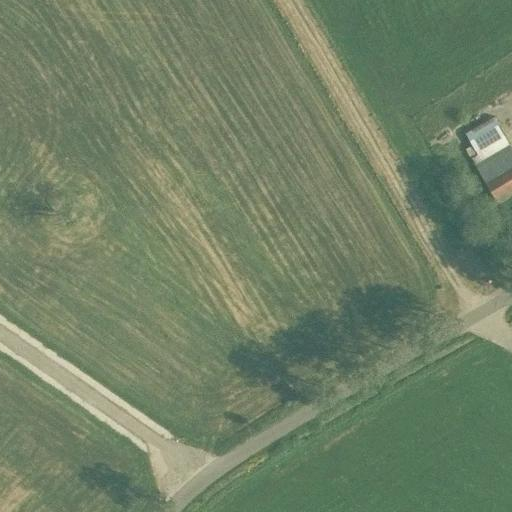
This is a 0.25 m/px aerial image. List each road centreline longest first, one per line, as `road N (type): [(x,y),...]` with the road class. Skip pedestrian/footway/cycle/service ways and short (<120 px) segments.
road 1 (unclassified): [(181,511),(511,300)]
road 2 (unknown): [(0,318),(222,482)]
